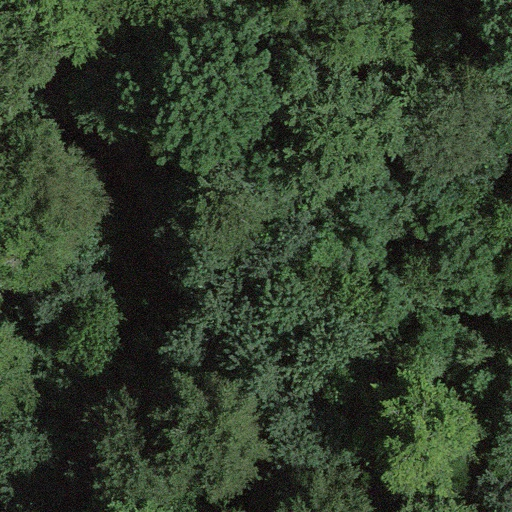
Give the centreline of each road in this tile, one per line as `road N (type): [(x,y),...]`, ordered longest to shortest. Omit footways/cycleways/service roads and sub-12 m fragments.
road 1 (track): [(309,511),(264,455),(134,152),(95,37),(98,0)]
road 2 (track): [(0,150),(134,152)]
